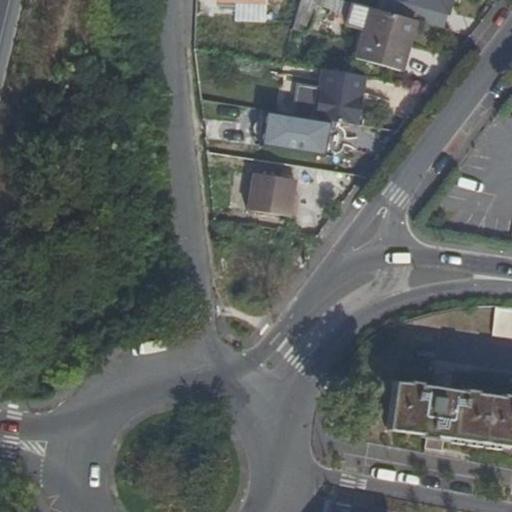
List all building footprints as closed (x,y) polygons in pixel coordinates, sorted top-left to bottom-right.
[(442,13),(446,0),(399,0),(399,1),(442,13)] [(372,9),(367,8),(355,50),(359,51),(372,9)] [(405,64),(418,22),(372,9),(359,51),(405,64)] [(276,43),(254,39),(251,52),(273,57),(276,43)] [(324,72),(316,118),(330,121),(340,122),(355,125),(363,77),(324,72)] [(316,118),(266,111),(260,145),(324,155),(330,121),(316,118)] [(340,122),(330,121),(324,155),(334,156),(340,122)] [(297,180),(253,173),(246,209),(298,216),(300,202),(294,201),(297,180)] [(511,393),(394,376),(388,422),(426,428),(443,431),(511,440),(511,393)] [(443,431),(426,428),(424,441),(442,442),(443,431)]
